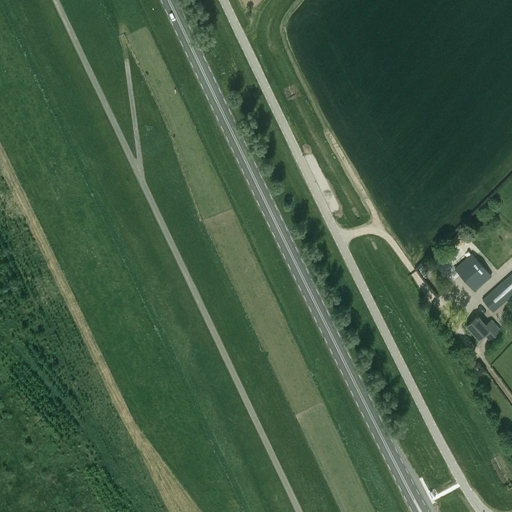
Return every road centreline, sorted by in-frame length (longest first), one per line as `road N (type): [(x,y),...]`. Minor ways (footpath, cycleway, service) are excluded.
road 1 (unclassified): [(482,511),(461,484),(226,0)]
road 2 (secondary): [(423,511),(169,0)]
